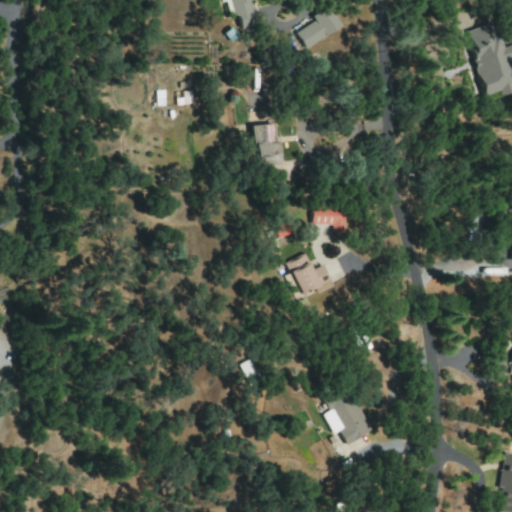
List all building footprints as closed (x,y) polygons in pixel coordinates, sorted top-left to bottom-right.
[(239,29),(255,25),(248,1),(251,0),(227,0),(231,17),(235,16),(239,29)] [(293,32),(301,48),(337,29),(326,7),(308,16),(312,22),(293,32)] [(485,96),(499,91),(501,96),(511,92),(511,91),(509,83),(511,81),(511,65),(505,46),(496,49),(487,23),(463,32),(485,96)] [(227,127),(226,111),(218,111),(219,127),(227,127)] [(247,126),(252,166),(275,164),(270,123),(247,126)] [(330,225),(330,231),(342,231),(343,207),(309,206),(309,225),(330,225)] [(312,288),(314,293),(329,286),(320,265),(308,270),(301,255),(282,263),(296,295),(312,288)] [(342,445),(367,432),(343,388),(320,401),(325,411),(319,415),(329,435),(335,431),(342,445)] [(495,510),(511,511),(511,455),(500,454),(495,490),(497,490),(495,510)]
